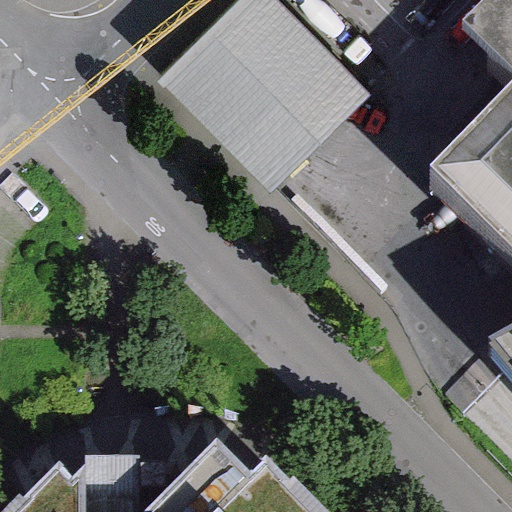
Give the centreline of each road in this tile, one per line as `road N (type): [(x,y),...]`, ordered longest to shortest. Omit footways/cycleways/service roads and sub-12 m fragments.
road 1 (residential): [(59,101),(470,511)]
road 2 (residential): [(59,101),(157,0)]
